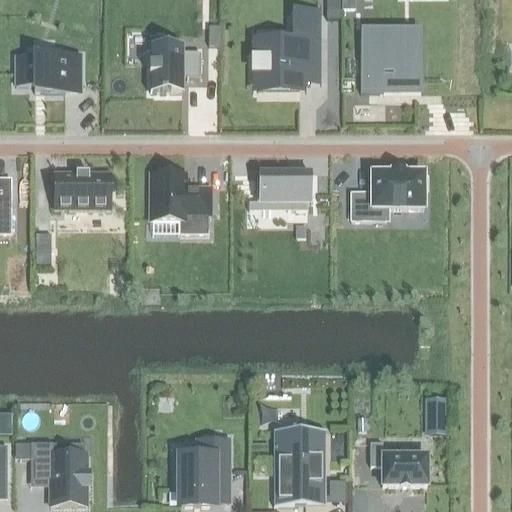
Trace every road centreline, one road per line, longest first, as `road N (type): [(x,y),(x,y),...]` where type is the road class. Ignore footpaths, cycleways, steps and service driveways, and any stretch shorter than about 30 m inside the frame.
road 1 (residential): [(0,146),(480,147)]
road 2 (residential): [(480,147),(479,511)]
